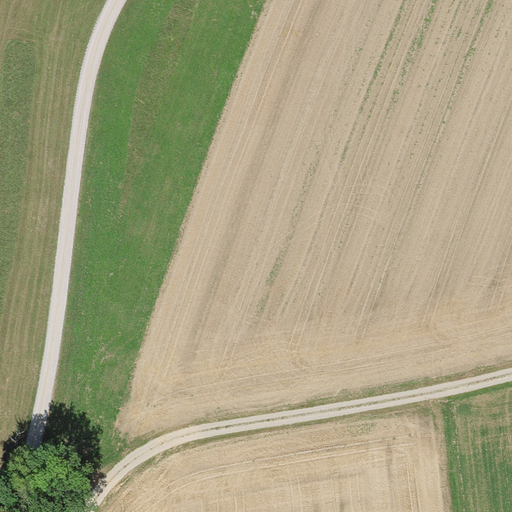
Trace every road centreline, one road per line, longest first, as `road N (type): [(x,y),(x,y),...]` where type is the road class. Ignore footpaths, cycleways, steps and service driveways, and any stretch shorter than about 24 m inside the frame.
road 1 (track): [(5,511),(43,399),(85,84),(115,0)]
road 2 (track): [(87,511),(116,474),(164,441),(511,373)]
